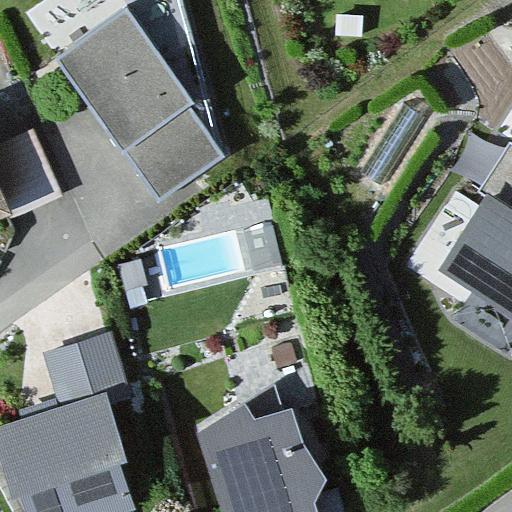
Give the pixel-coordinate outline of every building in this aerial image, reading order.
[(123,6),(62,44),(155,189),(216,150),(123,6)] [(0,203),(56,180),(36,132),(0,147),(0,203)] [(465,186),(483,197),(436,269),(511,317),(511,143),(498,134),(465,186)] [(57,393),(0,408),(0,452),(16,511),(113,511),(143,504),(113,394),(132,389),(114,324),(43,343),(57,393)] [(247,405),(195,434),(221,511),(318,511),(316,502),(327,481),(304,445),(292,409),(254,419),(247,405)]
